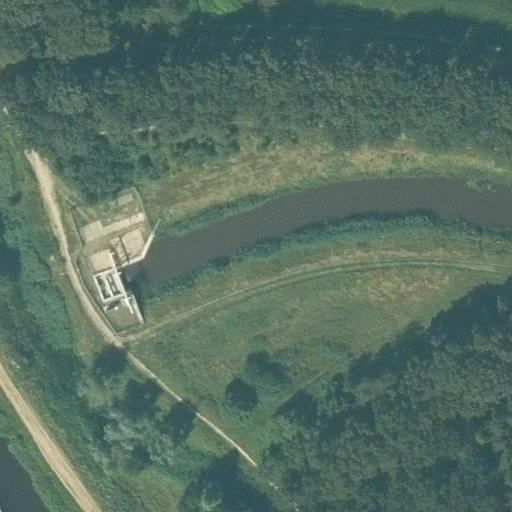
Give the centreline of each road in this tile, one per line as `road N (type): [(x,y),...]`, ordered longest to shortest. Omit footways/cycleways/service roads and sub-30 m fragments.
road 1 (track): [(29,155),(105,353),(255,290),(367,257),(450,257),(511,268)]
road 2 (track): [(105,353),(149,415),(278,487),(297,511)]
road 3 (track): [(91,511),(0,374)]
